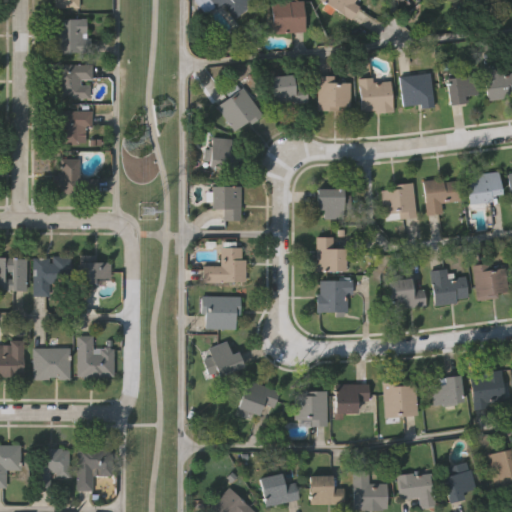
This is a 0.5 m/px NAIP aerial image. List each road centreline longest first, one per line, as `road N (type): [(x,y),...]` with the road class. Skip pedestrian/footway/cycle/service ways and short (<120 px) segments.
road 1 (residential): [(511,331),(310,346),(288,333),(279,311),(286,164),(298,156),(511,132)]
road 2 (residential): [(129,391),(125,228),(118,221),(0,219)]
road 3 (residential): [(19,220),(20,0)]
road 4 (residential): [(0,412),(112,412),(124,407),(129,391)]
